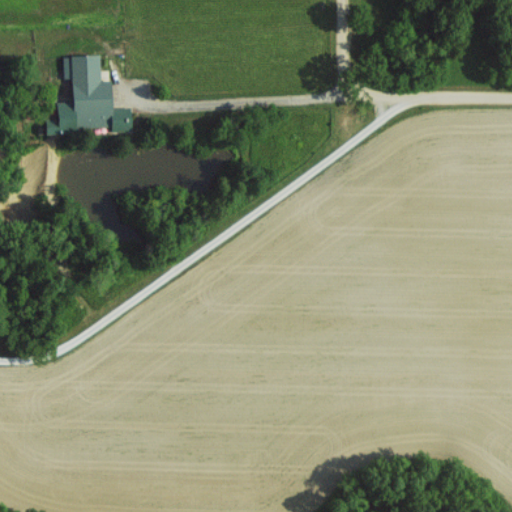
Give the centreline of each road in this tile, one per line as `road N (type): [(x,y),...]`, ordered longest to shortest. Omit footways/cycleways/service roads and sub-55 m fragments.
road 1 (residential): [(135,101),(351,95)]
road 2 (residential): [(511,101),(351,95)]
